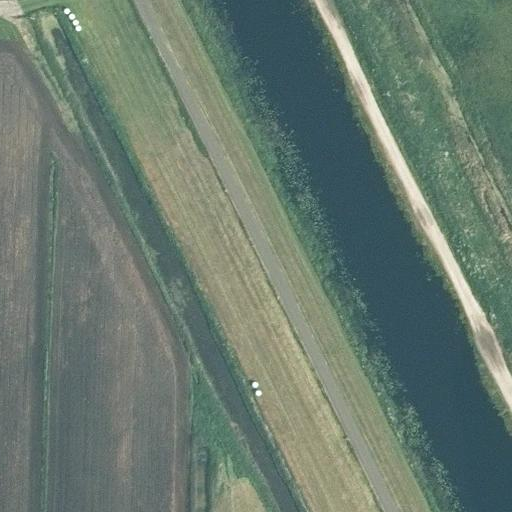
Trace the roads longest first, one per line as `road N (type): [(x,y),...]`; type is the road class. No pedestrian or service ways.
road 1 (unclassified): [(376,511),(134,0)]
road 2 (track): [(511,393),(320,0)]
